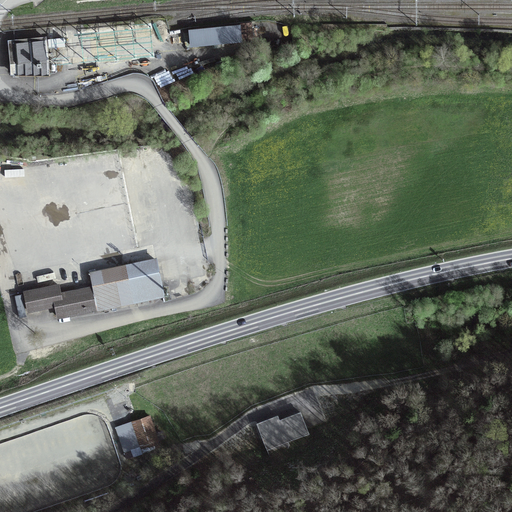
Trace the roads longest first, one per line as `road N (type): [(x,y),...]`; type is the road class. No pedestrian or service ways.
road 1 (residential): [(26,346),(210,300),(220,286),(219,218),(202,159),(141,86),(64,103),(0,92)]
road 2 (motorway): [(511,259),(296,310),(0,408)]
road 3 (track): [(180,458),(347,388),(511,342)]
road 4 (unknown): [(0,218),(22,259),(53,272),(220,241)]
